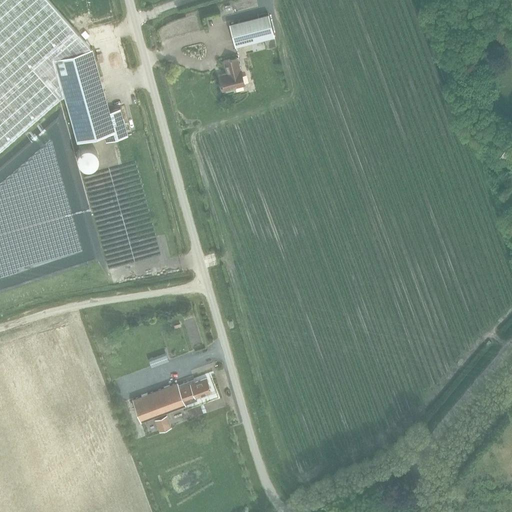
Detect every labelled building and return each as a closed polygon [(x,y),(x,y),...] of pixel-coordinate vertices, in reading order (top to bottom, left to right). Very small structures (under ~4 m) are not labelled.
[(0,0),(0,148),(64,93),(53,57),(91,47),(49,0),(0,0)] [(274,37),(268,13),(229,23),(235,47),(274,37)] [(109,110),(92,47),(91,47),(53,57),(64,93),(77,141),(104,133),(106,141),(127,135),(120,107),(109,110)] [(237,57),(223,60),(226,73),(218,75),(222,90),(225,89),(226,91),(233,89),(232,88),(244,84),(240,69),(237,57)] [(505,151),(496,145),(491,152),(500,158),(505,151)] [(185,405),(185,404),(197,400),(195,396),(204,393),(205,395),(210,393),(210,391),(212,390),(207,378),(191,384),(190,382),(178,386),(177,382),(132,399),(141,421),(185,405)]
